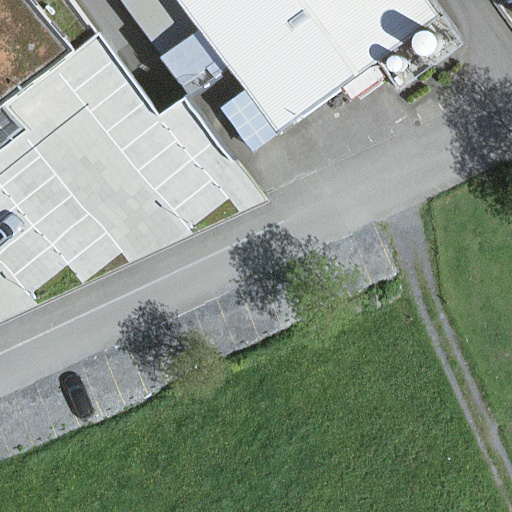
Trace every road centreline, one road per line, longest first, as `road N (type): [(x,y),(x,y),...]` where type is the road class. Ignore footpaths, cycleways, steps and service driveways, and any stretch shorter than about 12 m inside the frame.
road 1 (residential): [(0,372),(511,136)]
road 2 (track): [(393,192),(511,458)]
